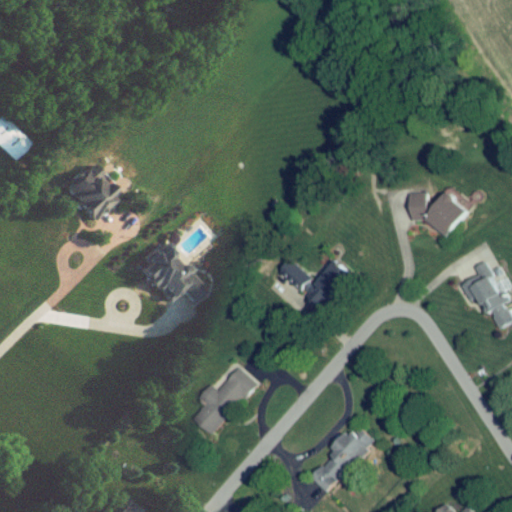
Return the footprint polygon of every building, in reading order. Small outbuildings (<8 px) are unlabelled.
[(0,158),(10,168),(27,150),(0,123),(0,158)] [(419,199),(407,217),(448,244),(468,214),(443,198),(434,211),(425,205),(426,204),(419,199)] [(179,300),(188,310),(203,297),(159,247),(131,272),(166,311),(179,300)] [(471,308),(481,302),(497,337),(511,329),(511,321),(486,269),(475,274),(479,282),(462,290),(471,308)] [(196,420),(212,437),(258,391),(243,375),(196,420)] [(376,449),(356,429),(327,459),(331,462),(311,483),(327,499),(376,449)]
